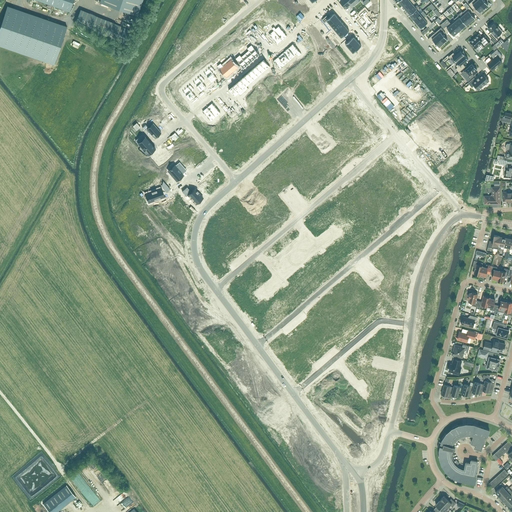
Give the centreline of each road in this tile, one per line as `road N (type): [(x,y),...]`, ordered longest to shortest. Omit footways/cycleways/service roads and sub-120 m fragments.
road 1 (residential): [(394,133),(213,287)]
road 2 (unclassified): [(390,429),(418,279),(432,246),(461,214)]
road 3 (residential): [(184,121),(331,0)]
road 4 (residential): [(184,121),(155,85),(258,0)]
road 5 (residential): [(430,398),(464,281),(511,291)]
road 6 (residential): [(233,180),(342,87),(363,83)]
road 7 (residential): [(213,287),(196,263),(192,235),(203,207),(233,180)]
road 8 (residential): [(359,474),(281,377)]
